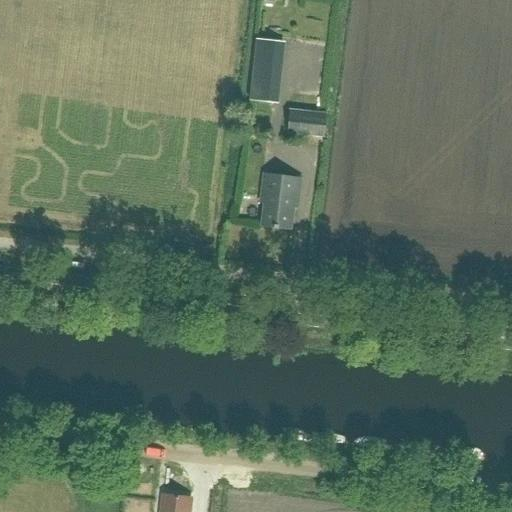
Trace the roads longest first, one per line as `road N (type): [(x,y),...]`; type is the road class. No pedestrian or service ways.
road 1 (unclassified): [(511,495),(0,431)]
road 2 (tertiary): [(511,338),(0,275)]
